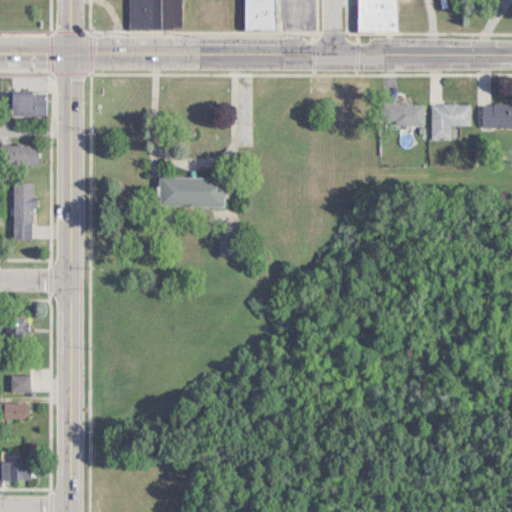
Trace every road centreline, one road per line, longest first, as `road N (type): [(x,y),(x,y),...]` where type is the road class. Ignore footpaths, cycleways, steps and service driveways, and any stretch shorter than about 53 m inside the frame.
road 1 (tertiary): [(69,511),(66,0)]
road 2 (tertiary): [(0,46),(511,48)]
